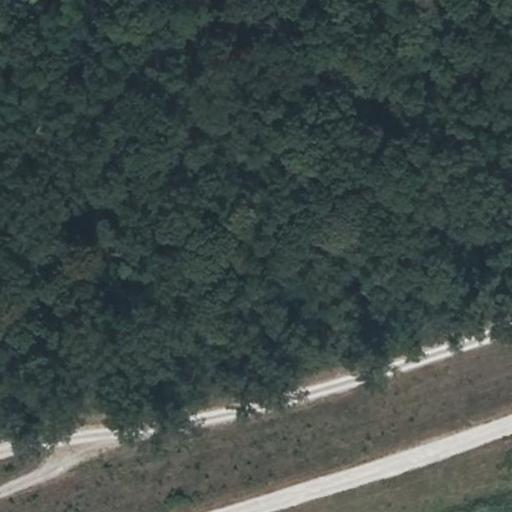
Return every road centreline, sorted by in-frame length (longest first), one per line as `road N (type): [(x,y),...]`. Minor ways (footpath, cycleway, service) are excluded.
road 1 (track): [(511,323),(228,412),(91,439),(54,434),(0,445)]
road 2 (track): [(235,511),(511,424)]
